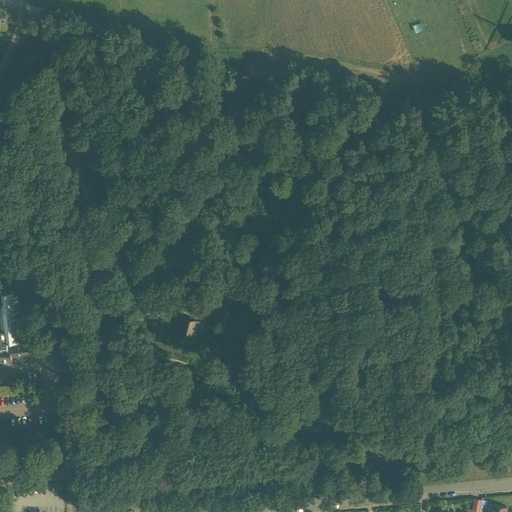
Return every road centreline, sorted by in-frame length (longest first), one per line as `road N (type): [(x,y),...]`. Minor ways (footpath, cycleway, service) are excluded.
road 1 (secondary): [(75,453),(511,407)]
road 2 (residential): [(230,511),(511,483)]
